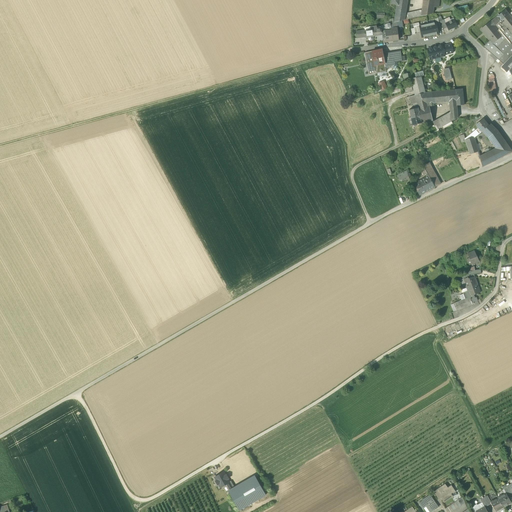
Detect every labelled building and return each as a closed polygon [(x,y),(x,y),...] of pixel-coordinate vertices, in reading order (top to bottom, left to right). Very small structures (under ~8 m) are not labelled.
[(396,10),(406,12),(407,2),(399,1),(399,0),(390,0),(390,4),(397,5),(396,10)] [(423,0),(422,7),(434,9),(434,7),(434,0),(423,0)] [(396,10),(394,22),(397,22),(405,20),(406,14),(406,12),(396,10)] [(406,14),(405,20),(421,16),(422,10),(406,14)] [(505,10),(497,17),(500,21),(501,22),(510,15),(509,14),(505,10)] [(501,22),(504,26),(502,27),(500,29),(495,32),(495,31),(487,37),(490,41),(484,47),(491,54),(491,53),(492,54),(490,56),(496,61),(498,59),(503,64),(511,54),(511,17),(510,15),(501,22)] [(495,26),(500,21),(497,17),(481,30),(487,37),(495,31),(495,32),(500,29),(497,26),(496,27),(495,26)] [(447,27),(448,30),(458,26),(455,20),(446,25),(447,27)] [(436,22),(428,24),(430,36),(438,34),(437,28),(436,22)] [(422,37),(430,36),(428,24),(419,26),(421,31),(422,37)] [(376,26),(374,27),(374,29),(371,30),(365,31),(364,31),(365,37),(368,37),(373,36),(375,36),(377,35),(382,35),(381,31),(381,27),(377,28),(376,26)] [(356,31),(357,38),(365,37),(364,31),(365,31),(365,30),(356,31)] [(393,41),(392,33),(386,34),(382,34),(382,35),(383,40),(383,42),(393,41)] [(442,46),(444,55),(453,53),(451,44),(442,46)] [(429,59),(431,60),(432,60),(432,59),(434,59),(435,58),(440,57),(445,56),(444,55),(442,46),(442,45),(430,48),(429,48),(428,48),(427,50),(427,51),(428,51),(430,57),(429,58),(429,59)] [(372,51),(374,61),(376,60),(377,65),(384,64),(385,64),(384,61),(383,55),(382,52),(382,49),(372,51)] [(364,53),(366,63),(367,63),(367,64),(369,71),(376,70),(377,70),(377,69),(380,70),(381,73),(386,72),(385,69),(384,64),(377,65),(375,66),(374,61),(372,51),(364,53)] [(507,73),(509,70),(511,68),(511,54),(503,64),(504,64),(501,67),(507,73)] [(394,59),(386,60),(384,61),(385,64),(384,64),(385,69),(393,68),(393,69),(394,70),(396,69),(397,68),(397,67),(397,65),(397,62),(397,61),(401,60),(401,58),(394,59)] [(366,63),(369,75),(376,73),(377,73),(381,73),(380,70),(377,69),(377,70),(376,70),(369,71),(367,64),(367,63),(366,63)] [(449,69),(449,68),(443,69),(446,81),(451,79),(451,78),(446,80),(444,70),(449,69)] [(411,79),(415,96),(425,93),(421,76),(416,78),(411,79)] [(488,80),(491,94),(497,93),(494,78),(488,80)] [(463,89),(455,90),(457,106),(464,105),(463,89)] [(455,90),(433,92),(434,103),(449,102),(450,107),(457,106),(455,90)] [(434,106),(434,103),(433,92),(427,92),(426,93),(429,107),(434,106)] [(415,96),(414,96),(417,108),(418,108),(420,117),(431,115),(429,107),(426,93),(425,93),(415,96)] [(503,118),(506,117),(494,95),(492,96),(503,118)] [(416,109),(417,108),(414,96),(409,97),(411,105),(413,105),(414,108),(415,107),(416,109)] [(413,125),(422,123),(420,117),(418,108),(417,108),(416,109),(409,110),(411,117),(413,125)] [(433,122),(434,125),(451,117),(450,113),(433,122)] [(431,115),(420,117),(422,123),(433,121),(431,115)] [(451,122),(451,117),(434,125),(436,130),(439,129),(443,126),(451,122)] [(476,125),(478,128),(481,132),(482,132),(483,133),(483,132),(482,131),(488,126),(483,119),(476,125)] [(495,148),(494,149),(499,158),(511,151),(498,131),(491,124),(488,126),(482,131),(483,132),(483,133),(488,138),(495,148)] [(472,133),(465,139),(466,141),(470,153),(478,151),(477,149),(475,141),(474,139),(474,138),(475,137),(472,133)] [(496,160),(499,158),(494,149),(491,150),(496,160)] [(482,167),(496,160),(491,150),(480,156),(479,156),(482,167)] [(423,165),(426,170),(432,167),(430,162),(423,165)] [(426,170),(423,165),(419,167),(424,176),(428,174),(426,170)] [(440,184),(432,167),(426,170),(428,174),(429,176),(435,187),(440,184)] [(406,176),(409,175),(407,170),(397,176),(399,181),(401,180),(402,182),(408,179),(406,176)] [(422,179),(422,180),(426,188),(427,187),(429,190),(435,187),(429,176),(423,179),(422,179)] [(420,195),(429,190),(427,187),(426,188),(422,180),(414,183),(420,195)] [(469,258),(472,264),(479,261),(474,251),(468,254),(469,258)] [(480,270),(474,270),(474,267),(468,269),(469,271),(468,271),(469,275),(471,274),(472,275),(473,274),(474,274),(481,273),(480,270)] [(466,288),(468,291),(469,296),(474,295),(480,293),(477,284),(474,276),(473,277),(472,275),(471,274),(469,275),(467,275),(467,274),(462,276),(463,279),(466,285),(466,288)] [(470,299),(469,296),(468,291),(463,293),(463,294),(460,295),(462,300),(465,299),(466,299),(467,300),(470,299)] [(475,298),(474,295),(469,296),(470,299),(467,300),(469,306),(473,304),(472,302),(477,301),(476,297),(475,298)] [(462,300),(458,302),(453,304),(456,311),(461,309),(469,306),(467,300),(466,299),(465,299),(462,300)] [(219,484),(221,487),(225,485),(229,482),(227,479),(228,478),(226,475),(225,475),(224,472),(216,476),(218,480),(217,480),(216,481),(218,484),(219,484)] [(228,491),(239,510),(266,495),(255,476),(235,487),(228,491)] [(225,485),(228,491),(235,487),(231,481),(229,482),(225,485)] [(441,497),(444,502),(452,496),(450,493),(454,491),(451,486),(447,488),(445,485),(435,492),(439,498),(441,497)] [(506,493),(497,498),(503,507),(511,503),(507,496),(506,493)] [(426,506),(430,511),(438,507),(430,495),(422,500),(423,501),(419,503),(423,508),(426,506)] [(496,511),(503,507),(497,498),(491,501),(491,502),(492,503),(492,505),(496,511)] [(473,506),(476,511),(484,507),(482,503),(478,505),(477,504),(473,506)]
